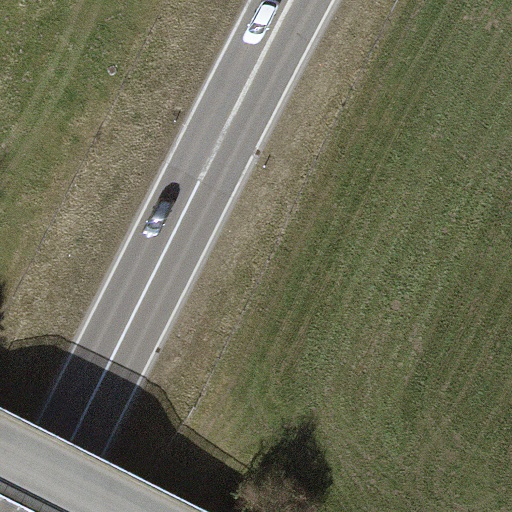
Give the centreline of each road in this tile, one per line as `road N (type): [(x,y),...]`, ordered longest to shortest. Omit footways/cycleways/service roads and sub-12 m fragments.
road 1 (trunk): [(292,0),(37,511)]
road 2 (unclassified): [(115,511),(0,454)]
